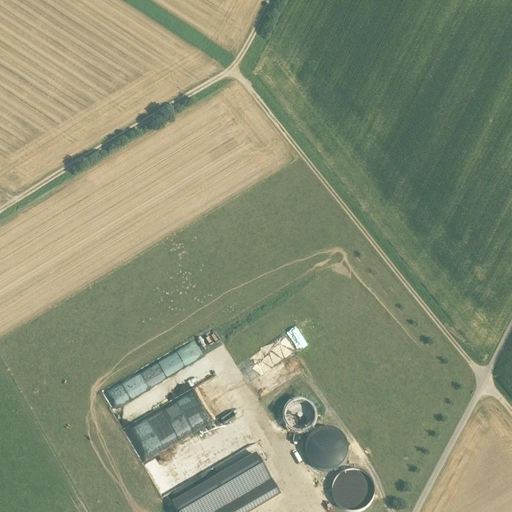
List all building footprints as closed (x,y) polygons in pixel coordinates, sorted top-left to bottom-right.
[(223,420),(212,394),(222,389),(219,382),(161,406),(175,440),(223,420)] [(287,409),(284,416),(284,422),(287,429),(293,435),(303,435),(310,432),(315,426),(316,421),(315,414),(313,410),(309,407),(303,404),(296,404),(292,405),(287,409)] [(345,439),(336,432),(330,430),(324,430),(315,434),(309,441),(306,449),(306,457),(311,466),(322,473),(334,472),(343,467),(347,459),(349,450),(345,439)] [(256,458),(173,506),(176,511),(257,511),(279,499),(256,458)] [(360,511),(363,511),(368,507),(372,502),(373,495),(373,489),(371,483),(366,477),(361,474),(355,472),(348,472),(342,475),(337,479),(333,484),(331,491),(332,497),(334,504),(338,509),(343,511),(360,511)]
